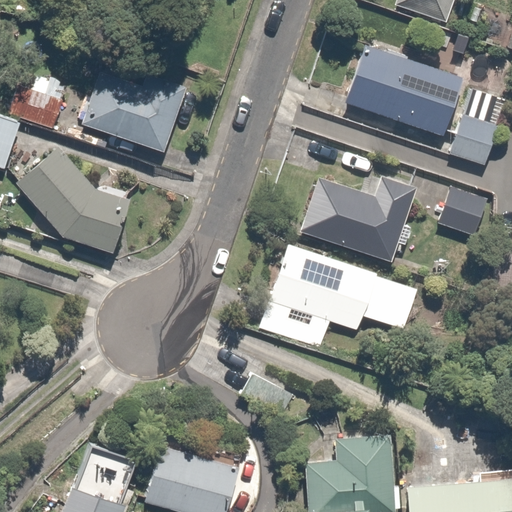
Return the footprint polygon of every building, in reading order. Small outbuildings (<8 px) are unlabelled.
[(378,0),(373,20),(429,37),(441,0),(378,0)] [(443,86),(340,50),(317,117),(420,153),(443,86)] [(169,101),(85,81),(56,140),(126,161),(121,172),(145,179),(169,101)] [(47,105),(0,96),(0,131),(45,141),(47,105)] [(471,147),(434,132),(421,165),(457,180),(471,147)] [(66,191),(39,155),(0,188),(0,214),(29,246),(78,265),(108,219),(66,191)] [(511,158),(487,158),(484,257),(511,257),(511,158)] [(294,186),(272,244),(360,278),(391,195),(356,182),(347,207),(294,186)] [(453,214),(409,200),(396,240),(441,255),(453,214)] [(266,257),(216,348),(275,381),(297,339),(319,352),(329,334),(360,351),(385,305),(266,257)] [(255,415),(201,383),(176,424),(231,456),(255,415)] [(336,511),(338,453),(292,452),(291,480),(261,479),(261,497),(242,496),(241,511),(336,511)] [(74,511),(91,477),(46,462),(11,511),(74,511)] [(181,511),(189,495),(116,462),(92,511),(181,511)] [(479,511),(480,503),(346,502),(345,511),(479,511)]
